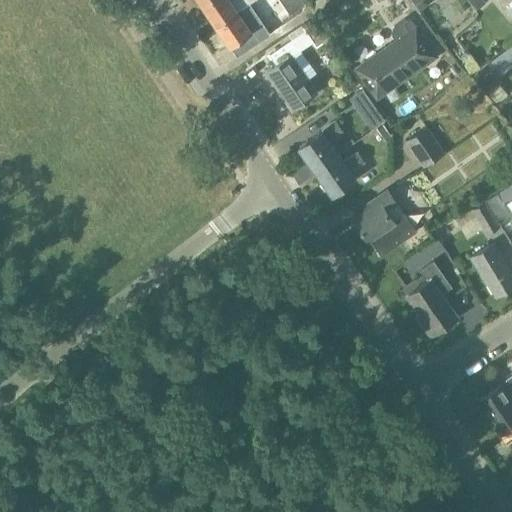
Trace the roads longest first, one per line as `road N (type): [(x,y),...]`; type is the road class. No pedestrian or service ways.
road 1 (tertiary): [(0,399),(275,184)]
road 2 (tertiary): [(417,388),(275,184)]
road 3 (tertiary): [(275,184),(151,0)]
road 4 (tertiary): [(501,511),(417,388)]
